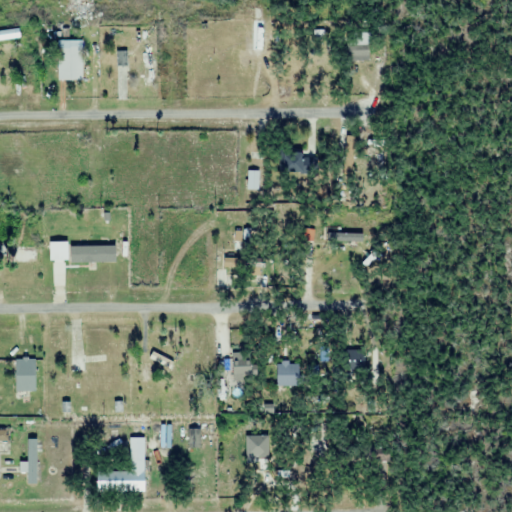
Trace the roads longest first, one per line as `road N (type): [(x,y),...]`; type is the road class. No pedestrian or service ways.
road 1 (residential): [(316,111),(0,117)]
road 2 (residential): [(216,307),(0,307)]
